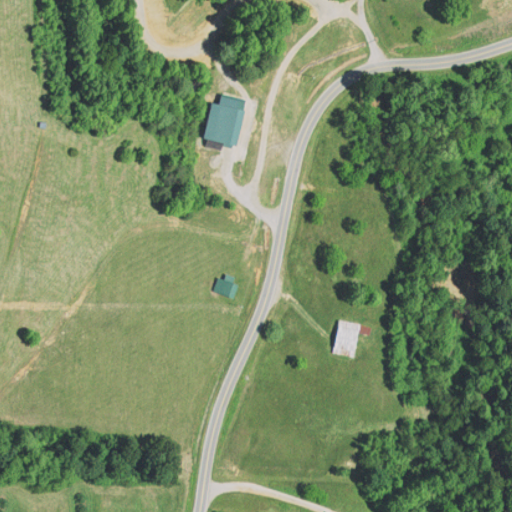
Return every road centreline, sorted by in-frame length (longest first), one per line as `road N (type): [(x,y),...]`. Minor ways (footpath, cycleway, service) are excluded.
road 1 (residential): [(193,511),(195,485),(273,274),(304,133),(346,78),(379,61),(405,64),(511,39)]
road 2 (residential): [(326,102),(457,352),(501,511)]
